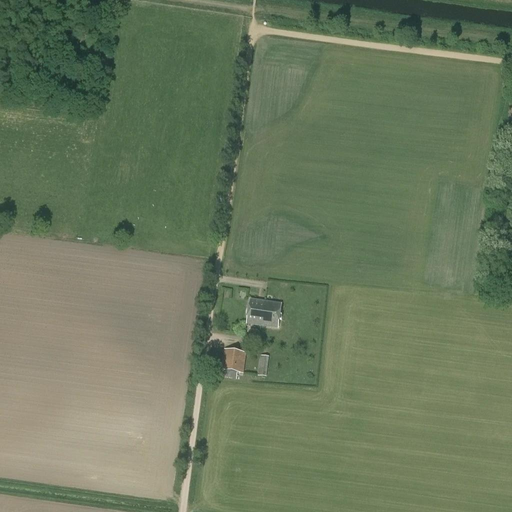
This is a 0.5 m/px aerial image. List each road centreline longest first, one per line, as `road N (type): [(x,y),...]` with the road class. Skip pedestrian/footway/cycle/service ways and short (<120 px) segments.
road 1 (track): [(251,37),(183,511)]
road 2 (track): [(251,37),(279,32),(511,63)]
road 3 (track): [(253,15),(511,48)]
